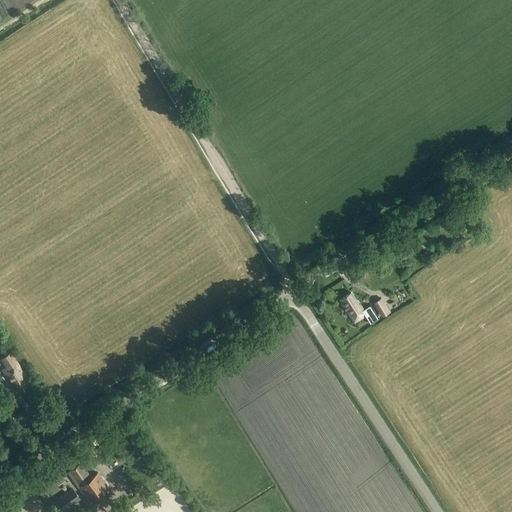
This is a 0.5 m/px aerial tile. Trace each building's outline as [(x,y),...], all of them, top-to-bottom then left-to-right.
[(352,292),(340,300),(354,322),(366,315),(370,323),(378,318),(371,305),(363,310),(352,292)] [(381,298),(375,302),(383,315),(389,311),(381,298)] [(4,358),(9,366),(2,371),(11,385),(15,383),(20,391),(31,384),(11,353),(4,358)] [(109,488),(98,473),(89,479),(79,464),(68,472),(89,502),(109,488)] [(73,489),(55,502),(61,511),(79,498),(73,489)]
